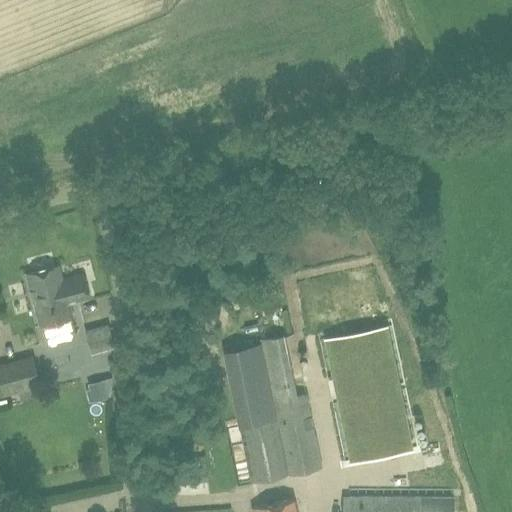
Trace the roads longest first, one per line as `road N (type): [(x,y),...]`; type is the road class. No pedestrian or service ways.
road 1 (unclassified): [(96,188),(511,94)]
road 2 (unclassified): [(134,511),(120,434),(118,289),(96,188)]
